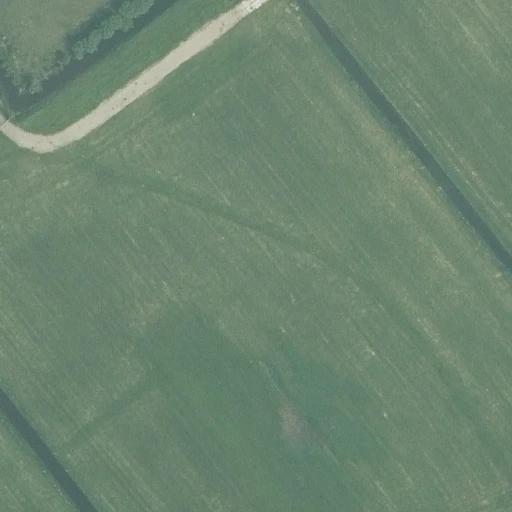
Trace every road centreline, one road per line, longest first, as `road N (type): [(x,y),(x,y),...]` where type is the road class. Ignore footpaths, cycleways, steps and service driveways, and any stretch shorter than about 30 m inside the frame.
road 1 (track): [(0,124),(375,273),(511,482)]
road 2 (track): [(0,179),(236,0)]
